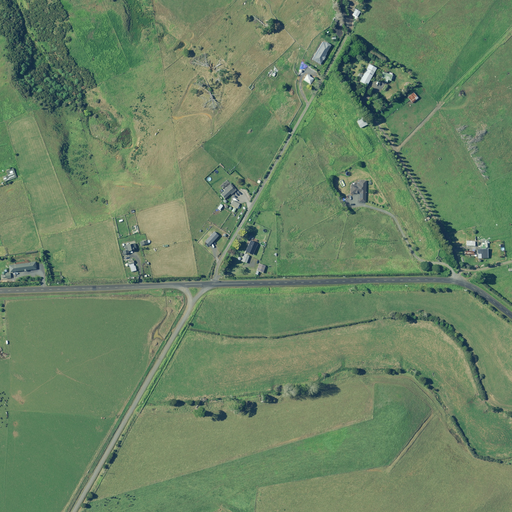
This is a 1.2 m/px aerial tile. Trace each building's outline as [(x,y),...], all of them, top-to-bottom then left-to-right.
[(325,43),(322,41),(312,59),(321,64),(327,54),(326,54),(331,45),(326,42),(325,43)] [(376,68),(369,64),(360,81),(367,85),(376,68)] [(393,73),(382,70),(380,77),(385,79),(384,81),(387,82),(388,79),(391,80),(393,73)] [(313,78),(307,74),(303,80),(310,84),(313,78)] [(418,97),(414,92),(407,97),(412,103),(418,97)] [(364,117),(357,121),(360,128),(367,124),(364,117)] [(17,177),(13,168),(6,171),(8,175),(3,177),(5,181),(17,177)] [(365,202),(366,180),(359,180),(359,183),(357,183),(357,185),(351,185),(351,193),(359,193),(359,201),(365,202)] [(236,189),(228,181),(226,183),(225,181),(220,186),(225,190),(221,194),(225,198),(230,193),(231,194),(236,189)] [(218,235),(214,231),(205,241),(209,245),(218,235)] [(257,243),(250,240),(245,251),(252,254),(257,243)] [(136,249),(135,243),(124,245),(125,250),(122,250),(123,254),(128,253),(128,251),(136,249)] [(24,270),(24,271),(28,270),(28,269),(36,268),(35,261),(9,265),(10,272),(24,270)] [(265,266),(259,263),(257,270),(263,272),(265,266)]
